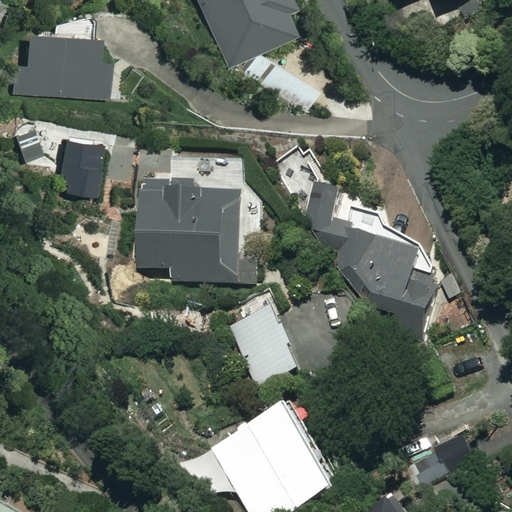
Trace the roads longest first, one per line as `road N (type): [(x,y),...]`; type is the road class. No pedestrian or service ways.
road 1 (residential): [(511,75),(464,96),(417,101),(357,49),(328,0)]
road 2 (residential): [(7,353),(135,511)]
